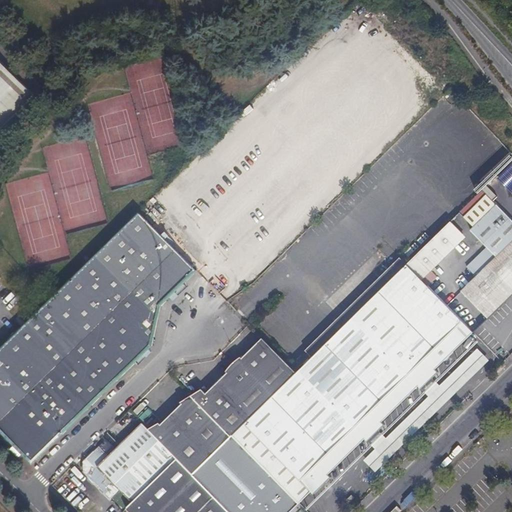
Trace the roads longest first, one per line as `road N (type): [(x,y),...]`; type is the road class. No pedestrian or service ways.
road 1 (residential): [(204,321),(22,495)]
road 2 (residential): [(511,378),(377,511)]
